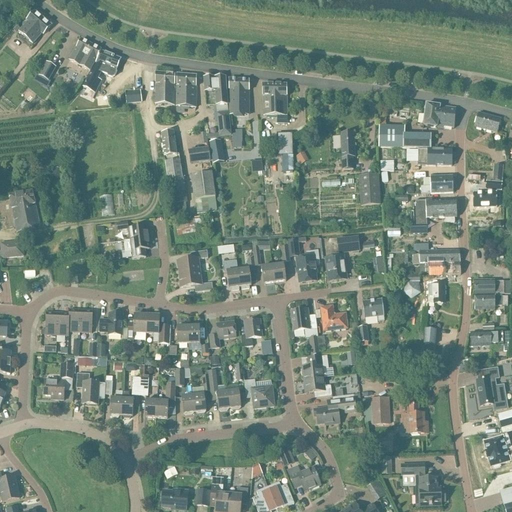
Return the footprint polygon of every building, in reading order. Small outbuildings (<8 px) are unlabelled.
[(42,36),(43,37),(52,27),(35,12),(26,23),(27,24),(19,34),(33,46),(42,36)] [(81,41),(70,63),(90,74),(101,51),(81,41)] [(116,73),(120,61),(101,53),(95,66),(83,89),(95,95),(102,82),(98,80),(101,74),(107,76),(108,79),(111,80),(115,78),(117,74),(116,73)] [(46,63),(39,77),(48,82),(56,68),(46,63)] [(175,75),(155,74),(155,106),(174,107),(175,75)] [(177,76),(176,108),(195,109),(196,77),(177,76)] [(226,78),(204,79),(206,108),(227,107),(226,78)] [(249,81),(229,81),(229,117),(246,117),(246,112),(250,108),(249,81)] [(276,117),(277,124),(287,124),(286,86),(263,86),(264,117),(276,117)] [(125,93),(127,106),(142,104),(141,91),(135,92),(135,91),(134,91),(134,92),(125,93)] [(437,128),(453,130),(456,110),(426,106),(423,128),(437,130),(437,128)] [(497,134),(501,120),(478,114),(475,128),(497,134)] [(403,150),(417,150),(430,150),(430,136),(405,135),(405,128),(386,127),(386,118),(384,118),(379,118),(379,127),(379,150),(403,150)] [(229,119),(218,120),(220,138),(231,137),(229,119)] [(242,131),(232,132),(233,144),(243,144),(242,131)] [(169,195),(174,221),(188,219),(186,203),(187,203),(186,193),(184,179),(183,180),(180,161),(179,161),(179,156),(176,156),(173,132),(161,134),(165,163),(169,195)] [(341,159),(341,172),(354,171),(353,159),(355,159),(354,134),(340,135),(342,159),(341,159)] [(282,158),(282,174),(294,174),(292,138),(278,139),(278,158),(282,158)] [(209,143),(213,165),(224,164),(223,155),(231,154),(230,139),(221,141),(222,147),(221,147),(220,141),(209,143)] [(209,151),(188,153),(189,164),(210,162),(209,151)] [(427,166),(427,167),(452,167),(452,151),(428,151),(428,152),(418,151),(417,166),(427,166)] [(297,157),(302,165),(309,161),(304,153),(297,157)] [(394,173),(393,162),(380,162),(380,173),(394,173)] [(502,183),(503,167),(493,166),(492,183),(502,183)] [(60,171),(55,169),(52,177),(58,179),(61,171),(60,171)] [(196,202),(197,216),(217,213),(212,174),(190,177),(194,202),(196,202)] [(381,206),(379,176),(359,177),(360,207),(381,206)] [(421,195),(430,195),(453,195),(453,178),(430,179),(430,188),(421,188),(421,195)] [(473,196),(473,210),(497,210),(497,196),(496,196),(496,193),(502,193),(502,185),(486,185),(486,193),(489,193),(489,196),(473,196)] [(10,198),(17,234),(21,233),(20,228),(39,225),(33,193),(10,198)] [(102,216),(114,215),(113,196),(101,196),(102,216)] [(413,203),(414,212),(456,210),(455,202),(426,203),(413,203)] [(455,224),(455,219),(456,219),(456,210),(414,212),(414,228),(427,228),(427,221),(445,219),(445,225),(455,224)] [(174,222),(177,237),(196,234),(195,229),(205,228),(203,217),(174,222)] [(130,241),(150,239),(148,227),(128,230),(127,223),(116,225),(117,232),(122,231),(123,236),(129,235),(130,241)] [(358,238),(336,240),(338,255),(360,252),(358,238)] [(125,253),(122,254),(123,260),(142,258),(142,251),(151,250),(150,239),(130,241),(124,242),(125,253)] [(0,260),(2,260),(2,261),(25,259),(23,242),(0,244),(1,253),(0,253),(0,260)] [(289,259),(290,259),(300,258),(298,243),(287,244),(287,248),(289,259)] [(252,244),(254,259),(255,266),(255,267),(261,266),(258,244),(252,244)] [(280,249),(282,264),(290,264),(290,259),(289,259),(287,248),(280,249)] [(306,253),(307,259),(296,261),(299,285),(317,283),(316,275),(317,274),(316,266),(320,266),(318,251),(306,253)] [(177,263),(179,276),(200,273),(198,261),(208,259),(207,252),(190,254),(191,262),(177,263)] [(459,264),(459,252),(419,253),(419,256),(412,256),(413,265),(420,265),(420,275),(428,275),(428,265),(459,264)] [(328,269),(330,283),(347,281),(344,257),(325,260),(327,269),(328,269)] [(392,272),(392,258),(373,259),(374,272),(392,272)] [(254,259),(247,260),(248,270),(238,271),(240,289),(242,288),(242,291),(250,290),(249,287),(252,287),(250,272),(255,271),(255,267),(255,266),(254,259)] [(227,273),(229,290),(231,290),(232,293),(239,292),(239,289),(240,289),(238,271),(237,271),(236,260),(221,262),(222,273),(227,273)] [(428,275),(429,277),(461,276),(460,265),(459,265),(459,264),(428,265),(428,275)] [(272,267),(275,284),(286,283),(284,266),(272,267)] [(275,284),(272,267),(261,268),(263,286),(275,284)] [(138,271),(123,271),(124,281),(138,280),(138,271)] [(194,287),(195,294),(213,292),(212,284),(201,286),(200,273),(179,276),(180,289),(194,287)] [(421,297),(421,279),(406,280),(407,297),(421,297)] [(504,283),(495,283),(495,281),(474,281),(474,295),(495,295),(495,296),(504,296),(504,283)] [(443,304),(445,304),(444,286),(429,286),(429,305),(437,305),(437,306),(438,307),(442,307),(443,305),(443,304)] [(475,297),(475,311),(495,311),(495,307),(501,307),(508,307),(508,298),(501,298),(501,297),(495,297),(475,297)] [(377,319),(378,323),(384,322),(381,300),(362,303),(364,321),(377,319)] [(320,309),(323,333),(347,330),(345,315),(336,316),(333,315),(332,308),(320,309)] [(310,332),(310,331),(308,311),(291,313),(293,333),(305,331),(306,340),(309,340),(311,357),(319,356),(317,338),(317,331),(310,332)] [(57,337),(68,337),(69,312),(69,315),(58,315),(57,337)] [(68,337),(69,337),(69,333),(80,334),(81,312),(69,312),(68,337)] [(93,313),(81,312),(80,334),(92,334),(93,313)] [(45,336),(57,337),(58,315),(46,314),(45,336)] [(108,336),(122,337),(123,316),(109,316),(108,321),(101,321),(100,334),(108,334),(108,336)] [(127,341),(133,341),(133,340),(146,340),(147,317),(134,316),(134,326),(128,326),(127,341)] [(153,343),(158,343),(158,345),(169,346),(169,328),(159,328),(159,317),(147,317),(147,336),(154,336),(153,343)] [(241,338),(242,349),(253,348),(252,340),(261,339),(259,321),(245,323),(246,337),(241,338)] [(209,336),(210,351),(221,350),(219,340),(236,338),(234,324),(217,326),(218,335),(209,336)] [(482,333),(471,334),(471,348),(511,347),(510,333),(503,333),(494,333),(493,325),(482,325),(482,333)] [(188,345),(188,328),(177,328),(177,345),(188,345)] [(188,328),(188,345),(200,345),(199,328),(188,328)] [(369,343),(367,328),(357,329),(359,344),(369,343)] [(434,351),(434,346),(435,346),(436,331),(425,330),(424,345),(424,346),(424,350),(434,351)] [(0,364),(11,365),(11,353),(0,353),(1,346),(0,345),(0,364)] [(96,359),(97,346),(90,345),(89,358),(96,359)] [(349,353),(350,366),(357,366),(356,353),(349,353)] [(219,366),(219,357),(210,358),(211,367),(219,366)] [(302,368),(304,381),(324,379),(322,370),(328,370),(327,358),(310,360),(310,367),(302,368)] [(75,359),(75,367),(92,368),(93,360),(75,359)] [(419,370),(419,361),(405,362),(406,371),(419,370)] [(11,365),(0,364),(0,375),(10,376),(11,365)] [(64,402),(65,381),(73,381),(74,367),(60,366),(59,382),(45,381),(44,397),(56,398),(55,401),(64,402)] [(235,367),(237,383),(243,383),(242,366),(235,367)] [(208,375),(208,377),(209,390),(218,389),(215,368),(207,368),(208,375)] [(488,381),(477,383),(481,408),(502,405),(499,392),(497,392),(495,380),(499,379),(497,369),(486,371),(488,381)] [(176,388),(184,388),(185,372),(176,372),(175,385),(175,388),(176,388)] [(89,376),(77,375),(76,390),(83,390),(82,405),(98,406),(99,400),(104,400),(105,385),(89,384),(89,376)] [(140,398),(141,379),(133,379),(132,397),(140,398)] [(141,379),(140,398),(148,398),(149,380),(141,379)] [(304,381),(305,395),(316,393),(317,399),(332,397),(331,386),(325,387),(324,379),(304,381)] [(244,382),(246,398),(252,397),(254,411),(274,408),(272,388),(256,390),(255,381),(244,382)] [(105,382),(105,385),(104,396),(112,396),(113,382),(105,382)] [(175,385),(167,385),(166,399),(175,400),(176,388),(175,388),(175,385)] [(112,419),(118,420),(119,417),(121,417),(123,393),(115,392),(115,400),(111,400),(110,417),(111,417),(112,419)] [(230,410),(232,412),(239,411),(240,409),(241,409),(239,392),(227,393),(229,410),(230,410)] [(124,420),(130,420),(131,418),(133,418),(134,401),(129,401),(129,393),(123,393),(121,417),(123,417),(124,420)] [(227,393),(216,394),(218,411),(219,411),(221,413),(227,412),(229,410),(227,393)] [(196,414),(197,416),(204,415),(206,413),(204,396),(193,397),(195,414),(196,414)] [(325,425),(325,427),(339,425),(338,415),(345,414),(346,415),(356,414),(354,396),(332,399),(333,402),(327,403),(328,410),(314,411),(314,414),(317,413),(318,426),(325,425)] [(184,415),(186,417),(192,416),(193,414),(195,414),(193,397),(182,398),(184,415)] [(372,425),(372,427),(390,426),(389,399),(363,400),(364,425),(372,425)] [(156,419),(157,402),(146,402),(145,419),(156,419)] [(169,403),(157,402),(156,419),(168,420),(169,403)] [(427,424),(423,424),(423,416),(418,416),(418,405),(409,406),(410,416),(403,416),(403,434),(409,434),(409,435),(427,435),(427,424)] [(490,459),(493,469),(495,468),(496,470),(502,468),(502,466),(511,462),(511,461),(505,437),(485,443),(488,452),(487,452),(490,460),(490,459)] [(314,461),(319,457),(311,448),(306,452),(314,461)] [(292,465),(287,452),(278,455),(284,469),(292,465)] [(391,458),(380,458),(380,466),(391,466),(391,458)] [(424,476),(423,465),(402,466),(402,477),(416,477),(417,507),(441,506),(441,502),(446,501),(445,490),(436,491),(436,480),(422,480),(422,476),(424,476)] [(167,480),(179,475),(175,467),(164,472),(167,480)] [(302,487),(304,493),(320,487),(313,470),(300,475),(297,468),(287,472),(295,490),(302,487)] [(0,491),(3,504),(20,500),(15,478),(2,481),(0,474),(0,491)] [(378,482),(369,487),(377,503),(387,497),(378,482)] [(268,488),(276,510),(282,508),(283,510),(294,505),(286,486),(281,488),(279,484),(268,488)] [(213,485),(212,493),(211,509),(216,509),(215,511),(227,511),(228,503),(229,496),(223,495),(223,486),(213,485)] [(253,500),(257,511),(272,511),(276,510),(268,488),(256,493),(258,497),(253,500)] [(227,511),(240,511),(241,504),(246,505),(248,490),(238,489),(237,497),(229,496),(228,503),(227,511)] [(211,509),(212,493),(197,491),(195,507),(211,509)] [(176,511),(178,511),(185,511),(188,493),(174,492),(173,494),(163,493),(162,509),(176,510),(176,511)]
